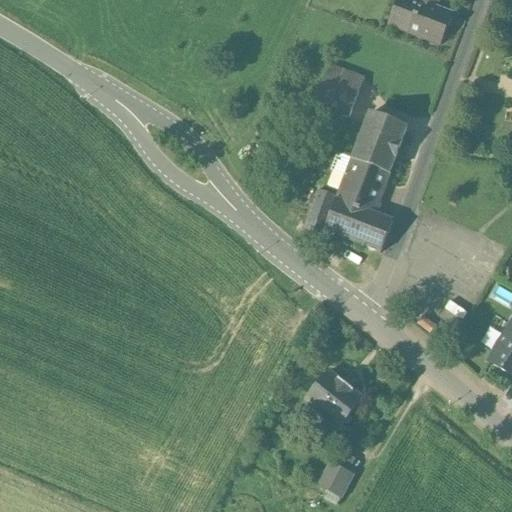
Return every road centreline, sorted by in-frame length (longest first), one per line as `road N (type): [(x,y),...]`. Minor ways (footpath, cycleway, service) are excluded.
road 1 (tertiary): [(0,26),(45,49),(171,144),(253,227),(361,317)]
road 2 (residential): [(483,0),(391,258),(361,317)]
road 3 (tertiary): [(361,317),(511,438)]
